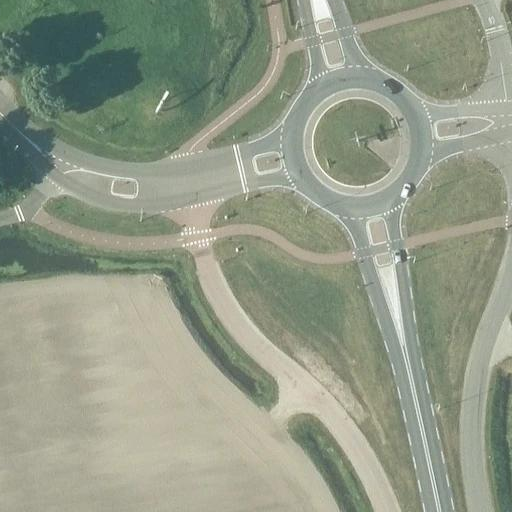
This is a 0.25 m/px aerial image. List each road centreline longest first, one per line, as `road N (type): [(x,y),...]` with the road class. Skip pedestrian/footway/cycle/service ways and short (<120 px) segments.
road 1 (unclassified): [(189,199),(223,306),(350,439),(386,511)]
road 2 (unclassified): [(511,281),(473,394),(479,511)]
road 3 (primary): [(409,374),(390,198)]
road 4 (primary): [(349,208),(409,374)]
road 5 (unclassified): [(183,167),(110,168),(22,136)]
road 6 (primary): [(437,511),(409,374)]
road 7 (unclassified): [(56,178),(118,206),(189,199)]
